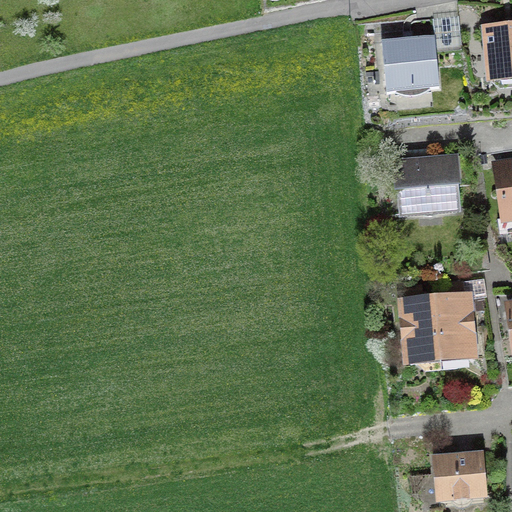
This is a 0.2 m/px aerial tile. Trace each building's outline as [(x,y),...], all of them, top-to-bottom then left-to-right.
[(511,28),(487,31),(491,76),(511,74),(511,28)] [(425,95),(431,91),(439,90),(434,38),(382,43),(387,95),(395,94),(403,97),(410,98),(418,98),(425,95)] [(501,227),(511,225),(511,161),(492,165),(501,227)] [(403,221),(464,216),(459,162),(398,167),(403,221)] [(438,299),(445,365),(481,362),(474,295),(438,299)] [(445,365),(438,299),(399,303),(406,369),(445,365)] [(486,456),(436,460),(440,505),(490,501),(486,456)]
